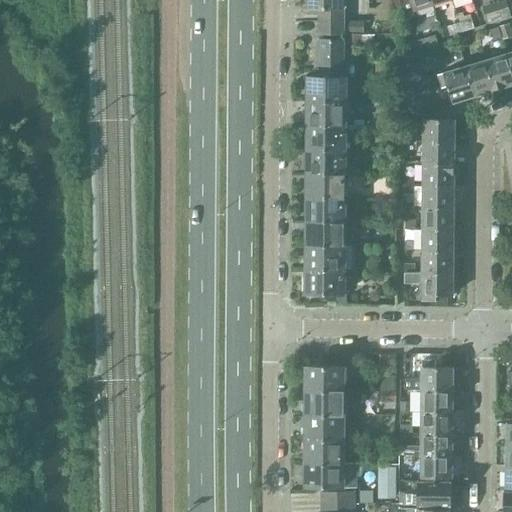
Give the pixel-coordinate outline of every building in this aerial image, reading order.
[(321,8),(321,21),(344,21),(344,7),(342,7),(341,0),(308,0),(308,8),(321,8)] [(401,0),(404,13),(414,10),(415,10),(415,9),(434,3),(432,0),(401,0)] [(509,8),(497,12),(500,20),(511,17),(509,8)] [(500,20),(497,12),(484,15),(487,24),(500,20)] [(472,19),(460,23),(463,31),(474,28),(472,19)] [(344,21),(321,21),(320,33),(344,33),(344,21)] [(363,21),(346,21),(346,33),(363,33),(363,21)] [(463,31),(460,23),(448,27),(450,35),(463,31)] [(499,27),(502,40),(510,38),(506,24),(499,27)] [(498,27),(491,29),(495,43),(502,40),(498,27)] [(423,40),(426,48),(438,44),(435,36),(423,40)] [(469,50),(465,37),(457,39),(461,52),(469,50)] [(309,76),(308,101),(344,101),(345,76),(341,76),(342,39),(320,39),(320,76),(309,76)] [(511,68),(507,54),(487,60),(496,89),(511,83),(511,68)] [(487,60),(466,66),(475,95),(496,89),(487,60)] [(475,95),(466,66),(438,75),(442,87),(448,86),(453,102),(475,95)] [(385,100),(385,112),(397,112),(397,100),(385,100)] [(308,101),(308,125),(344,125),(344,101),(308,101)] [(432,101),(408,101),(408,114),(432,113),(432,101)] [(424,119),(424,141),(454,142),(454,119),(424,119)] [(308,125),(308,149),(344,149),(344,125),(308,125)] [(416,141),(406,141),(406,149),(416,149),(416,141)] [(424,141),(424,163),(454,163),(454,142),(424,141)] [(308,149),(308,173),(344,173),(344,149),(308,149)] [(424,163),(423,185),(454,185),(454,163),(424,163)] [(308,173),(308,196),(344,197),(344,173),(308,173)] [(403,177),(403,185),(413,185),(413,177),(403,177)] [(413,185),(403,185),(403,193),(413,193),(413,185)] [(423,185),(423,206),(454,207),(454,185),(423,185)] [(308,196),(308,220),(344,221),(344,197),(308,196)] [(423,206),(423,228),(453,229),(454,207),(423,206)] [(405,219),(405,228),(415,228),(415,220),(405,219)] [(308,220),(308,244),(344,245),(344,221),(308,220)] [(423,228),(423,250),(453,250),(453,229),(423,228)] [(308,244),(307,268),(343,269),(344,245),(308,244)] [(423,250),(423,272),(453,272),(453,250),(423,250)] [(405,264),(405,272),(414,272),(415,264),(405,264)] [(343,269),(307,268),(307,293),(343,294),(343,269)] [(414,272),(405,272),(405,280),(414,280),(414,272)] [(453,272),(423,272),(422,300),(435,301),(435,295),(453,295),(453,272)] [(422,361),(422,390),(452,390),(452,367),(435,367),(435,361),(422,361)] [(307,365),(307,390),(343,390),(343,365),(307,365)] [(307,390),(307,414),(343,414),(343,390),(307,390)] [(422,390),(422,411),(452,411),(452,390),(422,390)] [(411,410),(401,410),(401,419),(411,419),(411,410)] [(497,419),(506,419),(506,410),(497,410),(497,419)] [(422,411),(422,433),(452,433),(452,411),(422,411)] [(307,414),(307,438),(343,438),(343,414),(307,414)] [(422,433),(422,455),(452,455),(452,433),(422,433)] [(307,438),(306,462),(342,462),(343,438),(307,438)] [(404,447),(404,455),(414,455),(414,447),(404,447)] [(414,455),(404,455),(404,463),(414,463),(414,455)] [(452,455),(422,455),(421,477),(452,477),(452,455)] [(342,462),(306,462),(306,487),(356,487),(356,463),(342,463),(342,462)] [(396,468),(378,468),(379,496),(396,496),(396,468)] [(404,504),(451,505),(452,481),(418,481),(418,495),(412,495),(404,494),(404,504)] [(511,511),(511,490),(504,490),(503,511),(511,511)] [(354,511),(354,491),(320,492),(321,511),(354,511)] [(359,491),(359,502),(369,503),(370,491),(359,491)] [(390,504),(390,511),(398,511),(398,503),(390,504)]
